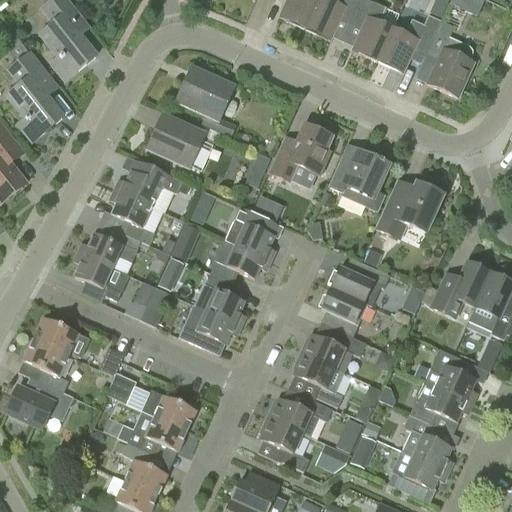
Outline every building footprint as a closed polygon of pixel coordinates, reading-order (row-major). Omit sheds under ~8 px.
[(63,84),(93,61),(78,42),(89,34),(63,0),(56,0),(50,5),(40,13),(54,31),(40,42),(56,62),(49,67),(63,84)] [(287,0),(279,20),(303,31),(317,0),(287,0)] [(350,26),(361,0),(360,0),(332,0),(331,4),(321,0),(317,0),(303,31),(330,43),(339,21),(350,26)] [(376,64),(391,31),(379,26),(385,11),(361,0),(350,26),(361,31),(352,53),(376,64)] [(436,0),(436,1),(429,15),(439,20),(447,0),(436,0)] [(474,0),(452,0),(449,7),(475,19),(482,3),(474,0)] [(423,59),(434,33),(410,23),(404,37),(391,31),(376,64),(402,76),(412,54),(423,59)] [(434,33),(423,59),(422,61),(436,67),(426,89),(456,102),(471,66),(441,54),(451,31),(438,26),(434,33)] [(31,145),(62,122),(45,100),(56,92),(29,58),(17,41),(5,50),(18,66),(9,74),(23,92),(9,103),(24,123),(18,128),(31,145)] [(230,141),(235,128),(216,121),(230,91),(192,74),(178,106),(205,118),(200,129),(230,141)] [(183,179),(186,171),(201,139),(162,122),(148,153),(174,165),(171,174),(183,179)] [(319,163),(329,141),(303,129),(289,160),(277,155),(267,177),(286,185),(294,168),(317,178),(323,165),(319,163)] [(0,206),(24,188),(8,168),(21,158),(0,130),(0,206)] [(375,194),(388,167),(359,154),(350,173),(338,168),(328,190),(342,196),(340,199),(376,216),(384,198),(375,194)] [(257,157),(250,172),(262,178),(269,162),(257,157)] [(111,194),(150,211),(159,190),(174,197),(180,185),(142,169),(137,180),(127,175),(123,186),(116,183),(111,194)] [(423,238),(441,200),(415,188),(405,209),(394,204),(389,215),(382,212),(373,233),(398,244),(405,229),(423,238)] [(193,207),(207,213),(213,200),(199,193),(193,207)] [(141,232),(150,211),(111,194),(107,203),(114,206),(109,218),(122,224),(117,235),(148,249),(153,237),(141,232)] [(258,199),(251,215),(275,225),(282,210),(258,199)] [(234,249),(269,265),(273,255),(266,252),(272,241),(255,233),(260,221),(238,211),(223,244),(234,249)] [(148,249),(117,235),(112,247),(92,238),(86,252),(79,249),(75,257),(110,272),(111,271),(119,252),(134,258),(139,246),(148,249)] [(264,275),(269,265),(234,249),(224,270),(214,265),(208,277),(228,286),(233,274),(253,283),(257,272),(264,275)] [(375,270),(380,259),(368,253),(362,265),(375,270)] [(127,279),(111,271),(110,272),(75,257),(71,266),(77,269),(72,281),(104,296),(103,300),(116,305),(127,279)] [(473,312),(489,277),(465,266),(458,281),(447,304),(434,298),(424,293),(419,304),(456,321),(462,307),(473,312)] [(328,293),(365,309),(365,308),(370,310),(378,291),(381,292),(387,279),(366,270),(360,282),(337,272),(328,293)] [(193,310),(195,311),(239,330),(244,320),(237,317),(242,306),(222,297),(228,286),(208,277),(193,310)] [(511,308),(505,305),(511,288),(511,287),(489,277),(473,312),(468,324),(491,334),(490,338),(503,343),(505,337),(511,321),(511,308)] [(156,289),(170,295),(174,285),(161,278),(156,289)] [(155,318),(165,297),(141,286),(131,307),(155,318)] [(414,316),(422,294),(409,290),(402,312),(414,316)] [(350,341),(365,309),(328,293),(319,313),(342,323),(337,335),(342,338),(363,348),(363,347),(350,341)] [(234,341),(239,330),(195,311),(180,343),(203,353),(208,342),(223,349),(228,338),(234,341)] [(31,344),(67,361),(69,356),(76,359),(80,357),(85,347),(84,342),(41,323),(31,344)] [(363,348),(342,338),(336,350),(308,337),(299,358),(342,377),(351,358),(356,361),(363,348)] [(58,383),(67,361),(31,344),(21,367),(38,375),(34,385),(48,391),(47,392),(71,402),(61,398),(66,386),(58,383)] [(112,380),(122,358),(107,352),(97,373),(112,380)] [(421,386),(472,410),(477,399),(470,396),(475,385),(454,375),(458,363),(436,353),(426,373),(421,386)] [(333,397),(342,377),(299,358),(290,378),(318,391),(313,402),(334,411),(339,399),(333,397)] [(480,361),(476,370),(488,376),(492,367),(480,361)] [(125,408),(135,386),(123,381),(113,403),(125,408)] [(467,420),(472,410),(421,386),(415,400),(406,420),(436,434),(432,432),(438,420),(455,428),(460,417),(467,420)] [(71,402),(47,392),(42,404),(15,392),(3,418),(40,434),(46,421),(60,427),(71,402)] [(140,415),(186,436),(195,416),(149,395),(140,415)] [(266,422),(300,438),(308,419),(324,426),(329,414),(308,404),(303,414),(275,402),(266,422)] [(359,409),(354,420),(364,425),(370,414),(359,409)] [(176,457),(186,436),(140,415),(131,433),(122,429),(116,443),(125,448),(148,459),(152,460),(158,448),(176,457)] [(431,446),(436,434),(406,420),(400,431),(409,435),(400,455),(399,455),(399,456),(444,477),(448,467),(441,464),(446,453),(431,446)] [(291,457),(300,438),(266,422),(257,443),(285,455),(280,467),(301,477),(307,464),(291,457)] [(338,443),(334,451),(349,457),(352,449),(338,443)] [(143,470),(148,459),(125,448),(120,460),(132,465),(123,486),(156,501),(166,480),(143,470)] [(348,459),(324,448),(315,469),(333,478),(345,468),(348,459)] [(354,455),(349,466),(362,472),(367,461),(354,455)] [(439,487),(444,477),(399,456),(390,477),(384,490),(407,500),(412,489),(428,496),(433,484),(439,487)] [(228,506),(239,511),(267,511),(278,490),(267,485),(262,495),(238,484),(228,506)] [(125,511),(150,511),(156,501),(123,486),(110,511),(124,511),(125,511)]
